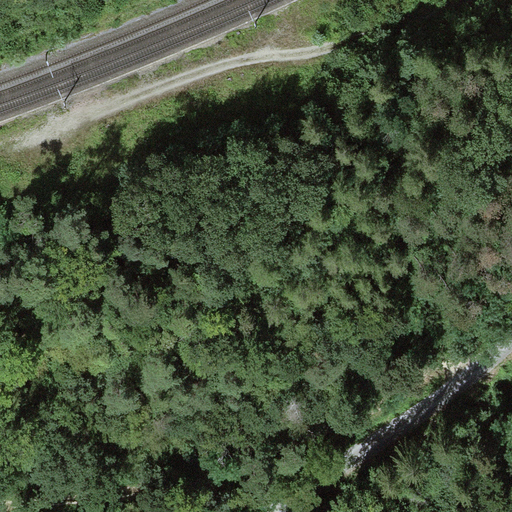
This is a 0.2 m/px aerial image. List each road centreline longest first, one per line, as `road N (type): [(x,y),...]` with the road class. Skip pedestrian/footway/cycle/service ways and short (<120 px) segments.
road 1 (track): [(476,380),(445,379),(231,466),(129,495),(0,507)]
road 2 (track): [(465,0),(407,42),(214,66),(0,150)]
road 3 (unclassified): [(511,350),(281,511)]
